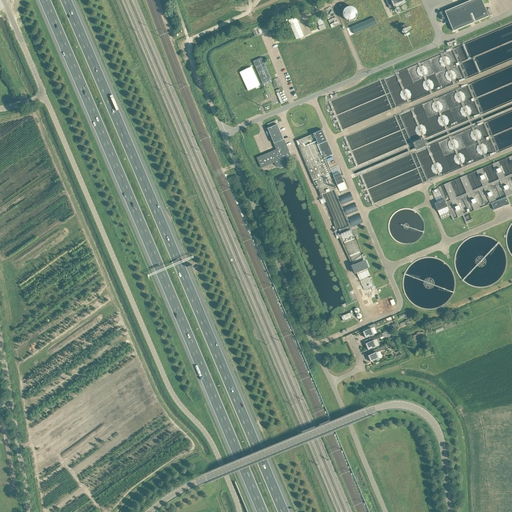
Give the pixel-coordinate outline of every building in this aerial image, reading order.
[(489,16),(482,0),(471,0),(445,11),(453,31),(489,16)] [(345,10),(344,12),(343,14),(344,17),(345,19),(347,20),(349,21),(351,21),(353,21),(355,20),(357,18),(358,16),(358,14),(357,12),(356,10),(355,8),(353,7),(351,7),(348,7),(346,8),(345,10)] [(320,20),(325,18),(321,9),(317,11),(320,20)] [(406,26),(405,26),(406,30),(412,29),(409,19),(414,17),(413,15),(404,18),(406,26)] [(374,18),(351,27),(354,34),(377,24),(374,18)] [(304,36),(302,32),(298,21),(290,24),(295,36),(296,39),(304,36)] [(263,84),(271,80),(262,58),(253,61),(263,84)] [(421,120),(420,123),(418,122),(416,129),(426,131),(427,122),(421,120)] [(268,128),(275,146),(277,150),(258,158),(258,157),(257,157),(262,168),(262,167),(274,162),(275,164),(277,166),(280,167),(283,167),(286,165),(287,162),(286,159),(286,158),(291,156),(291,155),(291,156),(277,124),(268,128)] [(324,194),(334,190),(335,189),(333,184),(336,182),(340,193),(347,190),(337,165),(330,168),(326,158),(333,155),(322,130),(296,141),(315,185),(317,184),(322,195),(324,194)] [(439,188),(437,188),(432,191),(437,202),(435,203),(441,219),(451,215),(439,188)] [(509,204),(506,197),(491,203),(494,210),(505,205),(506,206),(509,204)] [(346,236),(351,250),(356,248),(357,249),(360,248),(361,252),(363,251),(361,246),(356,232),(346,236)] [(372,290),(376,289),(374,285),(367,269),(369,268),(366,260),(352,266),(355,274),(357,273),(364,289),(367,290),(372,288),(372,290)] [(352,307),(342,311),(345,316),(354,312),(352,307)] [(366,338),(374,334),(371,328),(376,326),(375,323),(368,327),(369,329),(363,332),(366,338)] [(391,330),(370,338),(372,341),(366,344),(368,350),(377,346),(374,340),(383,336),(384,338),(392,334),(391,330)] [(411,343),(416,342),(421,339),(422,339),(420,333),(416,334),(417,335),(409,338),(411,343)] [(368,356),(371,362),(379,358),(377,352),(384,349),(383,346),(373,350),(374,353),(368,356)]
